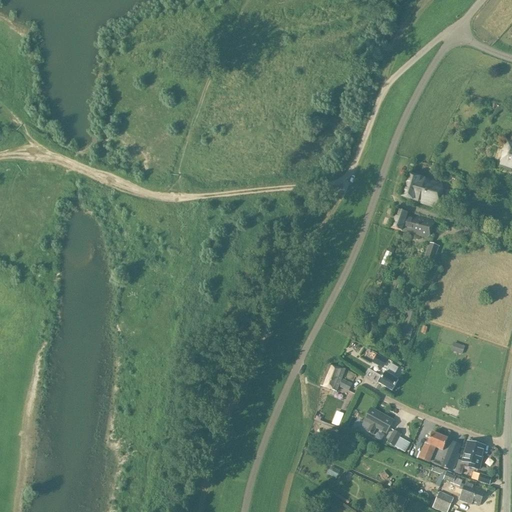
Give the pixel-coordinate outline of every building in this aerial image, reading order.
[(511,144),(508,143),(499,167),(511,171),(511,170),(511,144)] [(420,177),(409,175),(402,196),(413,200),(434,207),(438,203),(440,204),(444,191),(442,190),(442,183),(428,179),(427,179),(420,177)] [(407,213),(397,210),(392,228),(402,231),(427,239),(428,238),(432,239),(434,236),(431,235),(434,225),(433,220),(407,213)] [(439,247),(430,243),(424,259),(434,262),(439,247)] [(417,315),(411,313),(406,330),(403,329),(401,336),(410,338),(417,315)] [(453,343),(450,352),(462,356),(465,347),(453,343)] [(383,374),(389,358),(377,354),(371,369),(383,374)] [(398,368),(390,364),(379,383),(392,391),(398,381),(393,378),(398,368)] [(337,367),(329,365),(320,385),(337,392),(339,387),(349,392),(352,384),(342,379),(345,369),(339,365),(337,367)] [(327,411),(320,409),(316,421),(323,424),(327,411)] [(393,421),(371,409),(364,421),(371,425),(367,432),(373,435),(377,428),(386,434),(393,421)] [(387,443),(394,447),(401,435),(394,430),(387,443)] [(448,439),(432,433),(428,443),(425,442),(418,458),(429,463),(436,448),(443,451),(448,439)] [(461,464),(478,469),(484,446),(467,441),(461,464)] [(461,445),(452,442),(442,466),(451,469),(461,445)] [(463,490),(465,485),(461,484),(462,481),(455,478),(456,476),(446,473),(447,472),(433,466),(431,472),(444,476),(443,480),(460,486),(459,489),(463,490)] [(349,471),(344,482),(348,483),(353,473),(349,471)] [(491,478),(479,474),(477,480),(489,484),(491,478)] [(465,485),(463,490),(459,500),(471,505),(472,503),(479,506),(485,490),(466,483),(465,485)] [(447,511),(454,498),(440,492),(432,508),(440,511),(447,511)]
